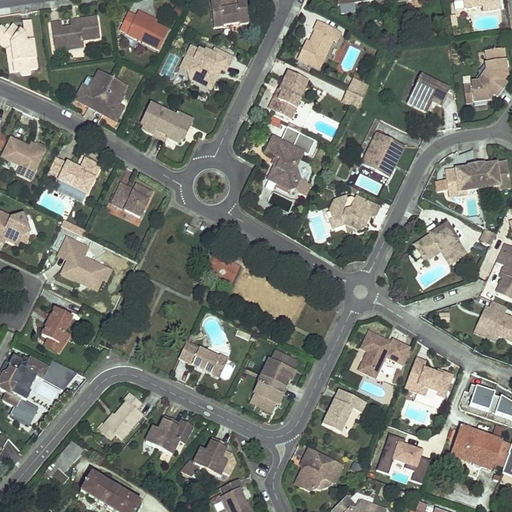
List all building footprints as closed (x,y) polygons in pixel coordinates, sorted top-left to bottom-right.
[(227,0),(218,0),(219,3),(211,4),(214,29),(223,28),(223,25),(231,24),(227,0)] [(236,0),(227,0),(231,24),(240,23),(240,25),(249,23),(245,0),(237,0),(236,0)] [(460,0),(461,0),(462,9),(480,6),(481,11),(498,9),(497,0),(460,0)] [(145,16),(138,12),(136,17),(128,13),(119,31),(126,34),(126,35),(158,50),(168,30),(155,24),(144,19),(145,16)] [(144,19),(155,24),(157,21),(145,16),(144,19)] [(98,38),(95,18),(78,20),(78,26),(69,27),(60,29),(60,22),(50,24),(54,52),(82,48),(81,41),(98,38)] [(19,75),(37,73),(30,25),(21,27),(22,33),(11,25),(6,31),(0,27),(0,36),(3,38),(11,44),(13,62),(15,71),(18,71),(19,75)] [(340,36),(317,25),(313,33),(315,34),(310,45),(308,48),(305,47),(297,62),(318,73),(333,43),(336,45),(340,36)] [(11,44),(3,38),(0,42),(0,45),(6,50),(7,62),(13,62),(11,44)] [(234,59),(215,50),(213,54),(206,51),(205,53),(193,47),(184,64),(191,67),(189,72),(192,81),(199,85),(204,83),(214,88),(219,77),(217,76),(215,72),(216,71),(218,68),(227,73),(234,59)] [(501,49),(484,52),(486,63),(484,64),(485,71),(476,83),(469,84),(469,87),(462,88),(464,104),(487,101),(491,95),(496,99),(505,86),(500,82),(505,76),(501,49)] [(113,79),(98,72),(94,80),(93,79),(88,89),(83,86),(76,100),(86,105),(85,106),(96,112),(113,79)] [(307,85),(288,75),(279,93),(281,95),(273,114),(291,122),(300,103),(298,102),(307,85)] [(418,78),(408,100),(423,106),(426,101),(431,103),(440,107),(448,92),(418,78)] [(128,87),(113,79),(96,112),(108,118),(108,116),(118,122),(125,108),(120,106),(125,96),(124,95),(128,87)] [(368,88),(353,81),(347,94),(361,100),(368,88)] [(212,91),(214,88),(204,83),(199,85),(212,91)] [(326,84),(323,90),(342,99),(345,93),(326,84)] [(277,92),(268,112),(273,114),(281,95),(279,93),(277,92)] [(423,106),(408,100),(406,104),(426,114),(431,103),(426,101),(423,106)] [(150,104),(142,121),(144,122),(143,131),(155,137),(155,136),(168,142),(169,140),(180,145),(184,138),(185,138),(190,126),(192,127),(194,122),(180,115),(179,118),(152,105),(150,104)] [(400,146),(377,135),(362,167),(389,180),(394,169),(389,167),(400,146)] [(30,147),(11,138),(2,158),(20,166),(35,173),(44,154),(30,147)] [(303,156),(272,141),(265,156),(277,161),(280,163),(277,169),(273,170),(267,183),(277,188),(279,185),(285,188),(300,182),(296,172),(296,170),(293,169),(296,163),(299,164),(303,156)] [(46,150),(32,144),(30,147),(44,154),(46,150)] [(389,167),(394,169),(404,148),(400,146),(389,167)] [(456,155),(458,167),(475,164),(473,153),(456,155)] [(101,168),(86,160),(81,171),(79,174),(74,171),(75,168),(68,165),(59,182),(88,196),(101,168)] [(461,171),(444,174),(447,193),(458,191),(458,193),(466,192),(491,188),(499,187),(498,185),(510,183),(506,164),(490,167),(490,164),(460,169),(461,171)] [(35,173),(20,166),(18,170),(33,177),(35,173)] [(357,183),(377,194),(381,186),(362,175),(357,183)] [(279,185),(277,188),(289,194),(296,191),(300,182),(285,188),(279,185)] [(498,185),(499,187),(491,188),(492,192),(510,190),(510,183),(498,185)] [(129,189),(122,186),(112,206),(141,219),(153,194),(137,187),(135,192),(134,194),(128,192),(129,189)] [(41,205),(57,210),(60,199),(44,194),(41,205)] [(366,226),(368,222),(373,224),(379,211),(356,200),(354,203),(350,201),(347,202),(346,200),(334,204),(336,209),(331,211),(329,214),(333,225),(342,222),(345,228),(353,225),(357,234),(367,230),(366,226)] [(14,221),(0,214),(0,243),(2,244),(4,241),(7,242),(19,248),(21,244),(24,238),(31,236),(25,218),(14,221)] [(342,222),(333,225),(336,232),(345,228),(342,222)] [(189,225),(187,231),(194,235),(197,229),(189,225)] [(353,225),(345,228),(357,234),(353,225)] [(467,258),(446,227),(436,233),(437,236),(431,240),(430,238),(413,248),(423,262),(438,251),(440,254),(445,251),(454,266),(467,258)] [(482,244),(491,248),(494,242),(496,237),(487,233),(482,244)] [(24,238),(21,244),(28,247),(32,239),(31,236),(24,238)] [(84,246),(69,239),(63,253),(71,257),(72,261),(69,262),(63,275),(81,284),(83,281),(89,284),(90,288),(98,292),(104,280),(99,277),(103,268),(86,260),(89,253),(82,250),(84,246)] [(511,259),(511,258),(511,255),(511,250),(505,247),(497,265),(506,270),(500,281),(503,282),(496,296),(511,303),(511,259)] [(438,251),(423,262),(424,264),(440,254),(438,251)] [(445,251),(440,254),(450,268),(454,266),(445,251)] [(71,257),(63,253),(61,258),(69,262),(72,261),(71,257)] [(112,273),(103,268),(99,277),(104,280),(108,281),(112,273)] [(492,304),(488,311),(492,313),(483,331),(498,338),(511,344),(511,321),(504,318),(507,311),(492,304)] [(60,314),(67,317),(69,312),(62,308),(60,314)] [(486,310),(475,334),(496,343),(498,338),(483,331),(492,313),(488,311),(486,310)] [(60,314),(56,312),(42,339),(48,341),(60,347),(66,335),(73,320),(67,317),(60,314)] [(60,347),(48,341),(44,349),(63,358),(73,339),(66,335),(60,347)] [(394,347),(371,336),(362,352),(370,355),(372,356),(370,359),(368,358),(360,374),(377,382),(394,347)] [(188,345),(180,362),(220,382),(227,367),(219,363),(220,361),(188,345)] [(299,365),(276,354),(272,364),(270,363),(255,395),(256,396),(252,406),(274,417),(278,409),(276,409),(278,406),(282,408),(286,399),(284,398),(290,384),(292,385),(297,376),(293,374),(294,372),(296,372),(299,365)] [(219,363),(227,367),(230,362),(221,358),(220,361),(219,363)] [(428,363),(417,359),(407,390),(421,395),(423,388),(438,393),(437,395),(447,398),(455,375),(445,372),(444,375),(438,373),(426,369),(428,363)] [(15,360),(11,368),(12,372),(10,377),(6,378),(6,379),(0,389),(0,391),(10,397),(7,404),(19,410),(20,411),(24,402),(29,405),(34,396),(32,395),(39,380),(41,381),(47,371),(33,364),(31,366),(24,368),(23,364),(15,360)] [(11,368),(8,366),(2,377),(6,379),(6,378),(10,377),(12,372),(11,368)] [(50,373),(47,371),(41,381),(45,383),(50,373)] [(497,393),(474,385),(472,393),(476,394),(473,405),(491,411),(491,410),(496,396),(497,393)] [(438,393),(423,388),(421,395),(436,400),(437,395),(438,393)] [(368,407),(340,393),(323,427),(342,436),(354,412),(363,416),(368,407)] [(117,418),(108,429),(118,437),(124,442),(145,417),(139,412),(143,406),(132,396),(126,403),(128,404),(117,418)] [(503,398),(496,396),(491,410),(498,412),(498,414),(511,418),(511,402),(503,397),(503,398)] [(29,405),(24,402),(20,411),(19,410),(17,414),(27,419),(33,407),(29,405)] [(113,443),(118,437),(108,429),(117,418),(115,416),(101,433),(113,443)] [(182,425),(181,427),(167,419),(160,433),(154,430),(147,444),(160,451),(173,458),(180,444),(186,447),(194,431),(182,425)] [(35,428),(29,424),(23,431),(29,435),(35,428)] [(492,434),(502,437),(505,429),(495,426),(492,434)] [(463,427),(453,455),(494,469),(496,463),(504,441),(463,427)] [(393,459),(406,463),(404,468),(415,471),(412,482),(421,485),(430,460),(420,457),(423,449),(399,441),(400,438),(389,435),(377,471),(388,475),(393,459)] [(221,444),(214,440),(207,454),(202,451),(194,465),(194,466),(201,469),(207,473),(221,444)] [(511,443),(504,441),(496,463),(506,467),(510,454),(511,449),(511,443)] [(72,444),(46,475),(63,489),(70,482),(64,477),(86,452),(72,444)] [(229,448),(221,444),(207,473),(207,474),(221,481),(223,476),(230,479),(240,460),(226,453),(229,448)] [(343,469),(309,452),(303,464),(309,467),(307,472),(301,473),(295,487),(310,494),(317,492),(317,491),(320,484),(327,481),(333,485),(335,485),(343,469)] [(194,465),(191,463),(182,473),(193,479),(201,469),(194,466),(194,465)] [(309,467),(303,464),(301,470),(301,473),(307,472),(309,467)] [(91,475),(80,495),(110,511),(135,511),(141,503),(91,475)] [(327,481),(320,484),(317,491),(319,492),(332,488),(333,485),(327,481)] [(240,483),(225,490),(228,498),(224,500),(229,511),(251,511),(242,492),(244,491),(240,483)] [(386,511),(363,502),(358,507),(348,497),(334,511),(386,511)]
